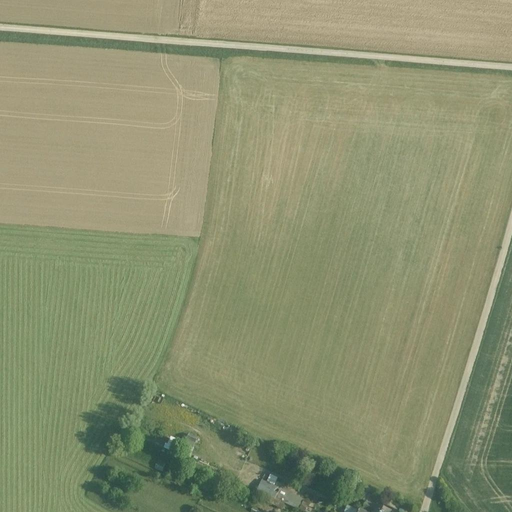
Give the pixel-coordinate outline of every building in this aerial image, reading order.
[(174,452),(178,439),(170,437),(166,449),(174,452)] [(276,485),(278,477),(270,474),(268,482),(276,485)] [(262,480),(257,491),(269,496),(274,485),(262,480)] [(303,501),(280,490),(277,496),(300,507),(303,501)] [(378,499),(368,495),(366,502),(375,506),(378,499)] [(388,511),(375,506),(366,502),(362,510),(365,511),(388,511)]
